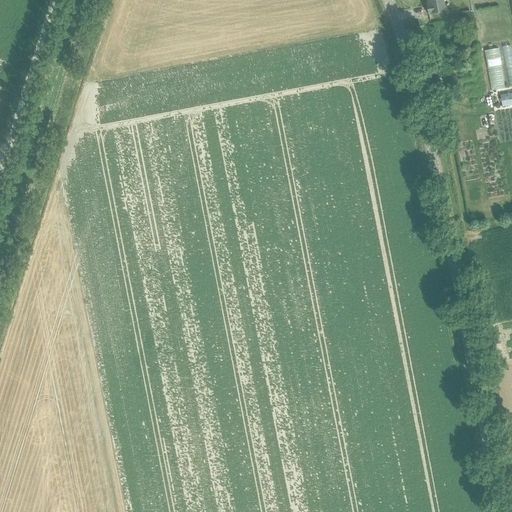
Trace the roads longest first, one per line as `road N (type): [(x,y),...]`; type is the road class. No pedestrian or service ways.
road 1 (tertiary): [(388,0),(423,108),(500,511)]
road 2 (unclassified): [(0,176),(55,0)]
